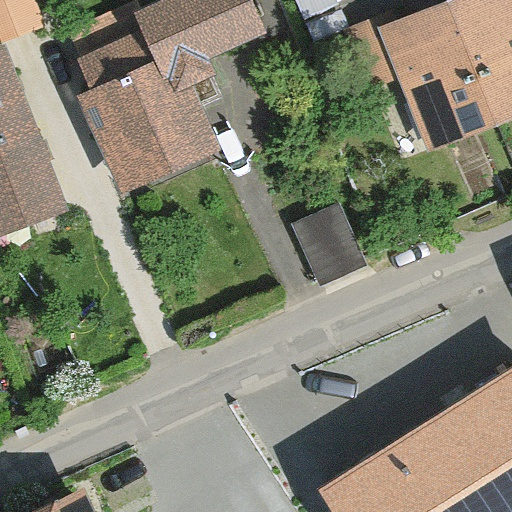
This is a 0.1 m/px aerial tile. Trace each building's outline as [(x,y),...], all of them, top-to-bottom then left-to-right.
[(27,0),(0,0),(0,26),(8,46),(40,32),(27,0)] [(84,109),(128,209),(217,169),(194,118),(227,104),(213,74),(273,47),(252,0),(208,0),(138,31),(130,13),(65,41),(94,105),(84,109)] [(511,0),(497,0),(455,18),(506,138),(511,134),(511,0)] [(506,138),(455,18),(384,48),(377,30),(344,44),(367,98),(400,84),(435,167),(506,138)] [(8,59),(0,61),(0,257),(76,227),(49,162),(63,156),(57,142),(43,148),(8,59)] [(343,213),(297,235),(325,296),(372,274),(343,213)] [(511,511),(511,393),(327,511),(511,511)]
